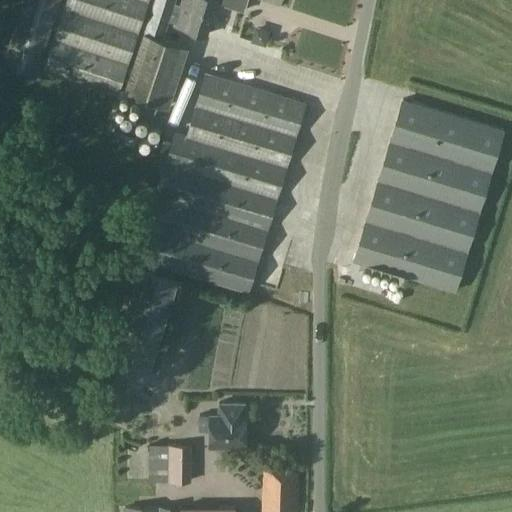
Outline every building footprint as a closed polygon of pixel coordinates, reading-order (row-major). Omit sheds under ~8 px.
[(36,76),(61,0),(23,0),(2,65),(36,76)] [(67,0),(45,69),(118,93),(148,0),(67,0)] [(173,0),(152,0),(143,30),(162,36),(167,21),(173,3),(173,0)] [(173,3),(167,21),(175,23),(174,26),(205,36),(216,3),(217,0),(216,0),(182,0),(181,6),(173,3)] [(216,0),(217,0),(216,3),(244,11),(247,0),(273,0),(280,2),(280,0),(216,0)] [(270,31),(255,27),(250,42),(265,46),(270,31)] [(123,93),(168,107),(189,46),(144,31),(123,93)] [(175,132),(140,245),(137,258),(247,292),(305,104),(206,73),(187,135),(175,132)] [(503,130),(402,100),(353,260),(454,291),(503,130)] [(178,281),(138,270),(111,359),(151,372),(178,281)] [(219,416),(200,416),(200,428),(210,428),(210,446),(245,446),(245,416),(244,416),(244,404),(218,404),(219,416)] [(191,445),(169,444),(168,481),(191,482),(191,445)] [(297,511),(299,472),(263,471),(262,511),(297,511)]
